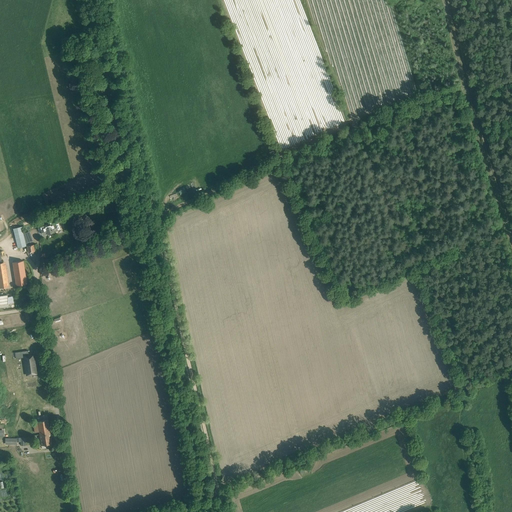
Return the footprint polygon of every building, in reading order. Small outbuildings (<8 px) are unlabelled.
[(57,219),(53,220),(51,220),(51,221),(49,222),(50,225),(47,226),(47,225),(40,227),(43,235),(47,233),(47,234),(53,232),(53,231),(60,229),(57,219)] [(18,233),(14,234),(18,248),(27,246),(26,242),(25,242),(22,230),(18,231),(18,233)] [(0,287),(9,287),(5,262),(1,262),(0,253),(0,287)] [(26,284),(23,261),(13,262),(16,285),(26,284)] [(7,295),(0,295),(0,308),(9,307),(7,295)] [(28,350),(15,352),(16,358),(23,357),(25,376),(37,374),(34,354),(29,355),(28,350)] [(51,444),(49,428),(48,420),(37,421),(33,422),(35,433),(39,432),(41,445),(51,444)] [(25,437),(4,438),(4,444),(15,444),(15,441),(20,441),(20,446),(25,446),(25,437)]
